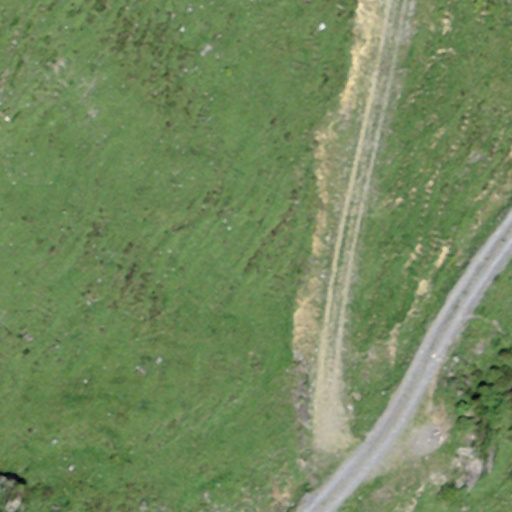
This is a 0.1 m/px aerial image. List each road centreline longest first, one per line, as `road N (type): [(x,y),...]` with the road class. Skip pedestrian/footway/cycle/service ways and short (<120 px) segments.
road 1 (track): [(394,0),(349,258),(340,487)]
road 2 (track): [(511,229),(458,300),(386,436),(318,511)]
